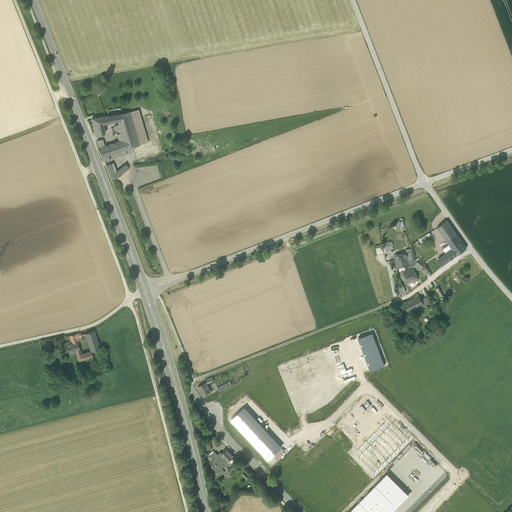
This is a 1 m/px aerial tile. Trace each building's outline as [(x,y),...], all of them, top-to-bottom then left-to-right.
[(139,109),(130,112),(140,145),(148,142),(139,109)] [(117,121),(118,125),(121,124),(126,138),(123,140),(126,150),(140,145),(130,112),(119,114),(121,120),(117,121)] [(119,114),(109,116),(110,123),(117,121),(121,120),(119,114)] [(109,123),(110,123),(109,116),(92,119),(95,136),(100,135),(105,134),(103,124),(106,123),(106,125),(109,124),(109,123)] [(103,147),(101,138),(96,139),(97,147),(98,149),(100,148),(105,162),(110,160),(109,156),(126,150),(123,140),(126,138),(121,124),(118,125),(115,126),(119,141),(103,147)] [(113,181),(118,177),(115,172),(112,163),(106,165),(113,181)] [(115,172),(118,177),(129,168),(126,164),(115,172)] [(446,240),(456,233),(447,220),(437,227),(446,240)] [(429,233),(418,239),(420,241),(431,235),(429,233)] [(456,233),(446,240),(449,245),(452,249),(456,255),(466,248),(456,233)] [(443,249),(446,253),(452,249),(449,245),(443,249)] [(438,259),(442,265),(456,255),(452,249),(446,253),(438,259)] [(395,255),(395,260),(399,259),(399,260),(402,259),(402,261),(408,260),(408,259),(407,257),(406,253),(395,255)] [(415,259),(408,260),(409,264),(409,267),(413,266),(417,261),(415,259)] [(413,267),(415,271),(417,270),(421,269),(423,268),(422,266),(420,264),(417,262),(415,264),(415,265),(414,265),(413,266),(413,267)] [(418,280),(415,271),(413,267),(413,268),(400,272),(401,276),(404,275),(407,284),(418,280)] [(405,303),(409,310),(419,305),(418,304),(422,302),(421,300),(420,299),(418,295),(414,297),(415,298),(405,303)] [(415,298),(414,297),(403,303),(408,313),(423,305),(422,302),(418,304),(419,305),(409,310),(405,303),(415,298)] [(423,305),(425,307),(431,304),(428,297),(421,300),(422,302),(423,305)] [(91,350),(92,351),(100,349),(94,331),(85,334),(90,350),(91,350)] [(76,352),(79,361),(84,359),(83,353),(81,353),(77,338),(81,337),(81,333),(69,336),(71,341),(70,342),(73,353),(76,352)] [(372,333),(358,338),(370,371),(384,366),(372,333)] [(63,343),(66,355),(73,353),(70,342),(63,343)] [(90,350),(83,353),(84,359),(93,357),(92,351),(91,350),(90,350)] [(211,392),(209,386),(206,382),(198,386),(203,396),(211,392)] [(366,398),(362,402),(372,412),(377,408),(366,398)] [(244,407),(231,420),(268,459),(281,447),(244,407)] [(408,439),(388,420),(354,454),(374,474),(408,439)] [(340,427),(334,434),(338,438),(345,431),(340,427)] [(216,469),(219,477),(224,472),(221,468),(229,460),(232,458),(234,456),(226,448),(221,453),(220,452),(219,453),(219,454),(218,455),(215,452),(211,456),(212,460),(216,469)] [(387,473),(381,480),(398,497),(383,511),(391,511),(409,495),(387,473)] [(383,511),(398,497),(381,480),(348,511),(383,511)]
